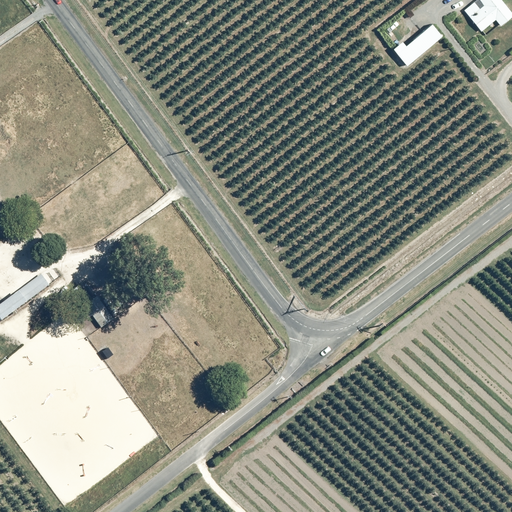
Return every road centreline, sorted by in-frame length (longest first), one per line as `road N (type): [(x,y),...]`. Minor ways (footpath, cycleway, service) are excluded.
road 1 (tertiary): [(52,0),(275,300),(315,330)]
road 2 (unclassified): [(118,511),(296,371),(315,330)]
road 3 (tertiary): [(315,330),(357,321),(511,202)]
